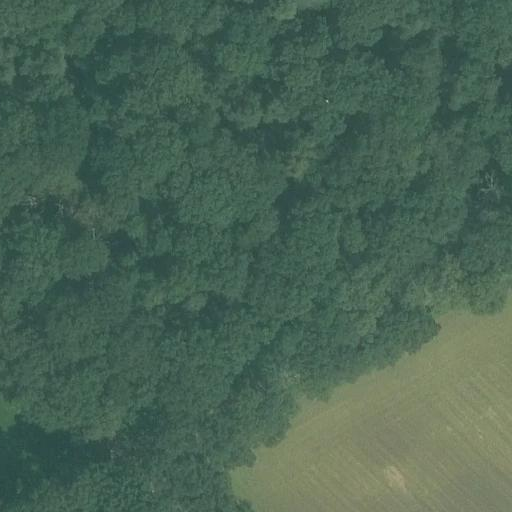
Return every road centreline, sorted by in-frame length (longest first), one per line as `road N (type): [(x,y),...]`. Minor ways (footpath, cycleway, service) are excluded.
road 1 (unclassified): [(138,460),(511,241)]
road 2 (unclassified): [(138,460),(0,331)]
